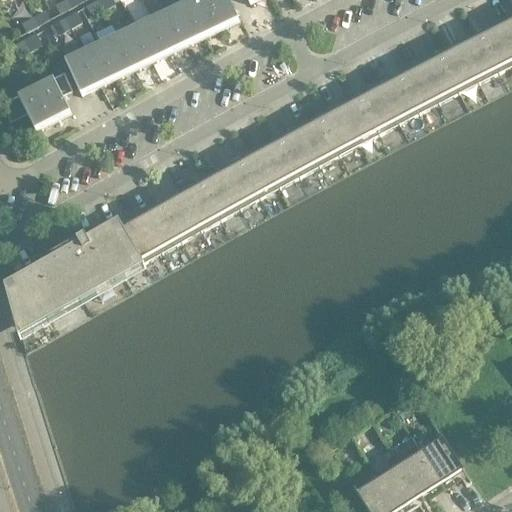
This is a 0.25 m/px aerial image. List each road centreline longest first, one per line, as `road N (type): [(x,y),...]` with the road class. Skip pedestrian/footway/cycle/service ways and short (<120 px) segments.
road 1 (residential): [(8,240),(312,77)]
road 2 (residential): [(288,32),(23,176),(0,181)]
road 3 (residential): [(312,77),(460,0)]
